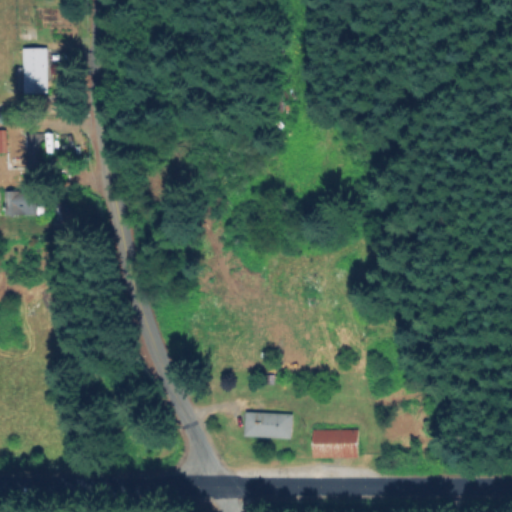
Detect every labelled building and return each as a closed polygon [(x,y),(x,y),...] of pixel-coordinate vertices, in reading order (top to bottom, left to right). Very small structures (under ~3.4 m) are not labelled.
[(20,45),(39,44),(40,85),(21,86),(20,45)] [(54,124),(55,156),(31,157),(30,125),(54,124)] [(23,136),(23,166),(45,166),(45,136),(23,136)] [(2,216),(33,216),(33,191),(2,191),(2,216)] [(239,404),(288,403),(288,433),(240,434),(239,404)] [(306,422),(358,421),(359,454),(306,455),(306,422)]
